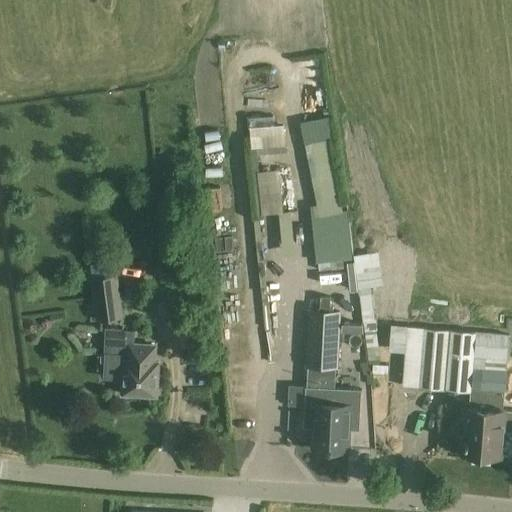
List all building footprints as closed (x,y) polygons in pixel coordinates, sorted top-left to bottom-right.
[(314,117),(317,134),(334,131),(330,114),(314,117)] [(381,278),(374,279),(370,247),(358,248),(372,355),(384,354),(377,300),(383,299),(381,278)] [(98,319),(122,316),(117,276),(93,279),(98,319)] [(307,365),(309,365),(336,367),(338,367),(340,312),(330,311),(331,296),(321,296),(320,311),(310,310),(307,365)] [(247,306),(234,309),(237,322),(251,318),(247,306)] [(475,332),(424,328),(420,388),(471,392),(475,332)] [(119,355),(106,354),(105,377),(120,378),(120,377),(124,377),(123,394),(142,395),(142,393),(150,393),(150,395),(157,396),(159,361),(155,361),(156,345),(133,344),(134,332),(120,331),(119,355)] [(377,357),(377,367),(394,367),(394,357),(377,357)] [(344,449),(349,449),(350,430),(360,430),(362,389),(335,388),(336,367),(309,365),(308,387),(306,386),(304,428),(314,428),(313,448),(331,448),(331,453),(344,454),(344,449)] [(463,422),(462,433),(467,433),(466,454),(501,456),(503,432),(511,432),(511,410),(504,410),(506,371),(482,369),(480,409),(469,408),(468,422),(463,422)]
